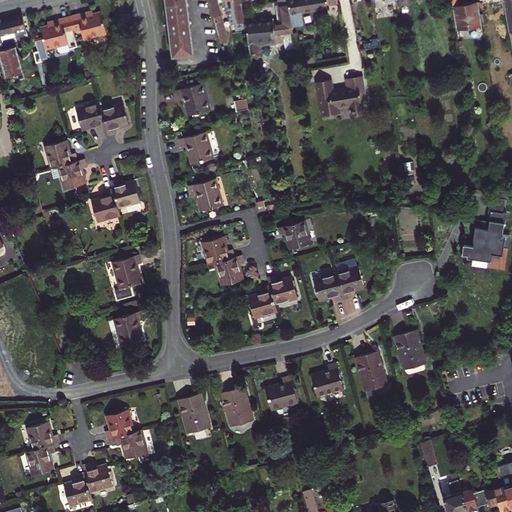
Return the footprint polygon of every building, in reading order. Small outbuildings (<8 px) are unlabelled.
[(164,0),(166,10),(188,7),(186,0),(164,0)] [(209,0),(212,9),(215,19),(220,39),(221,43),(227,42),(218,6),(224,4),(222,0),(209,0)] [(245,22),(240,0),(233,0),(238,24),(245,22)] [(283,0),(277,1),(277,2),(279,15),(290,13),(287,0),(283,0)] [(287,0),(290,13),(290,15),(308,12),(327,9),(327,6),(325,0),(287,0)] [(451,0),(454,16),(457,31),(482,26),(478,2),(459,5),(458,0),(451,0)] [(511,0),(503,0),(506,11),(509,31),(511,30),(511,0)] [(191,30),(188,7),(166,10),(172,56),(194,53),(191,30)] [(97,13),(93,14),(89,15),(88,12),(70,16),(74,31),(81,29),(84,40),(107,34),(101,12),(97,13)] [(130,13),(120,14),(121,23),(131,22),(130,13)] [(279,15),(281,22),(284,42),(285,50),(296,48),(290,15),(290,13),(279,15)] [(0,43),(3,43),(1,36),(19,31),(22,41),(30,39),(23,16),(0,21),(0,43)] [(70,50),(69,48),(77,46),(74,31),(70,16),(61,18),(52,21),(53,24),(48,25),(41,27),(43,39),(36,42),(40,58),(70,50)] [(275,43),(273,23),(273,19),(260,20),(246,21),(249,45),(251,55),(253,64),(259,63),(259,57),(260,57),(260,54),(262,53),(260,44),(275,43)] [(273,23),(275,43),(284,42),(281,22),(273,23)] [(22,72),(16,51),(16,49),(15,47),(7,49),(0,50),(0,57),(6,77),(22,72)] [(40,61),(38,62),(44,86),(47,85),(40,61)] [(361,101),(367,100),(363,76),(359,77),(353,78),(355,91),(347,92),(347,88),(343,89),(346,106),(349,106),(351,117),(363,115),(361,101)] [(345,79),(347,88),(347,92),(355,91),(353,78),(345,79)] [(339,108),(346,106),(343,89),(337,90),(338,90),(332,91),(330,80),(317,82),(322,116),(338,113),(338,110),(339,108)] [(203,82),(176,90),(179,99),(183,97),(188,115),(210,109),(203,82)] [(235,100),(237,110),(250,108),(248,98),(235,100)] [(101,109),(99,101),(76,108),(82,129),(96,125),(98,130),(106,128),(101,109)] [(124,102),(101,109),(106,128),(108,135),(115,134),(116,133),(115,128),(129,124),(124,102)] [(214,158),(206,131),(180,139),(182,148),(187,146),(192,164),(214,158)] [(51,168),(58,166),(78,160),(76,153),(75,152),(71,153),(67,140),(45,146),(51,168)] [(78,160),(58,166),(64,188),(87,182),(82,168),(87,166),(87,165),(85,158),(78,160)] [(120,184),(119,178),(117,179),(110,180),(113,188),(118,208),(140,201),(135,180),(120,184)] [(223,204),(215,178),(189,185),(192,194),(197,192),(202,210),(223,204)] [(120,215),(118,208),(113,188),(105,190),(104,191),(106,196),(92,200),(98,222),(120,215)] [(506,208),(494,206),(492,220),(504,221),(506,208)] [(44,215),(32,219),(36,229),(47,225),(44,215)] [(285,235),(289,249),(312,242),(305,219),(303,220),(294,223),(278,227),(278,228),(280,235),(285,235)] [(474,266),(475,263),(492,265),(493,261),(503,263),(505,254),(509,255),(511,243),(503,242),(508,221),(492,220),(489,238),(475,236),(474,254),(465,252),(463,264),(474,266)] [(10,227),(14,236),(24,233),(21,223),(10,227)] [(29,240),(26,232),(24,233),(14,236),(18,245),(29,240)] [(233,250),(233,248),(228,249),(224,235),(202,242),(208,264),(215,262),(235,256),(233,250)] [(139,254),(112,261),(120,288),(142,282),(137,264),(141,263),(139,254)] [(235,256),(215,262),(221,285),(243,278),(239,264),(244,263),(244,261),(242,254),(235,256)] [(358,265),(335,272),(343,299),(351,296),(350,292),(364,288),(358,265)] [(319,300),(334,296),(335,301),(343,299),(335,272),(313,278),(319,300)] [(108,274),(110,287),(117,286),(115,273),(108,274)] [(269,284),(275,304),(298,297),(294,285),(293,280),(291,275),(277,280),(275,274),(275,275),(267,277),(269,284)] [(277,311),(275,304),(269,284),(262,286),(261,286),(263,291),(249,295),(255,317),(277,311)] [(141,311),(114,318),(121,345),(144,338),(139,320),(144,319),(141,311)] [(417,328),(394,335),(404,369),(426,363),(417,328)] [(378,350),(355,357),(365,390),(366,390),(369,398),(371,399),(376,397),(378,395),(376,387),(387,384),(378,350)] [(329,369),(311,374),(317,396),(344,389),(336,362),(327,364),(329,369)] [(282,383),(265,387),(271,410),(298,402),(294,389),(290,375),(280,378),(282,383)] [(244,385),(222,392),(231,426),(253,419),(244,385)] [(201,392),(179,399),(188,432),(210,426),(201,392)] [(115,437),(135,431),(128,409),(106,415),(110,429),(105,430),(106,431),(108,439),(115,437)] [(26,426),(33,449),(52,444),(59,441),(58,435),(57,433),(52,435),(48,420),(26,426)] [(148,451),(142,429),(135,431),(115,437),(117,445),(117,446),(122,444),(126,458),(148,451)] [(421,442),(428,466),(438,463),(430,439),(421,442)] [(33,449),(26,451),(32,474),(54,467),(49,453),(54,452),(54,451),(52,444),(33,449)] [(306,454),(300,456),(303,468),(309,466),(306,454)] [(511,507),(511,506),(511,461),(499,465),(502,478),(505,486),(511,507)] [(113,486),(112,484),(109,472),(107,464),(93,468),(91,463),(90,463),(83,465),(85,472),(90,492),(113,486)] [(502,478),(499,465),(494,467),(498,480),(502,478)] [(70,506),(92,499),(90,492),(85,472),(78,474),(77,475),(78,479),(64,484),(70,506)] [(461,488),(456,472),(450,474),(452,481),(448,482),(452,494),(443,496),(447,511),(457,511),(467,509),(461,488)] [(498,500),(499,504),(501,510),(511,507),(505,486),(488,491),(487,488),(473,492),(471,487),(468,488),(467,486),(461,488),(467,509),(488,503),(489,503),(498,500)] [(318,511),(313,493),(304,496),(309,511),(318,511)] [(374,511),(374,510),(367,511),(396,511),(393,500),(384,503),(386,511),(374,511)]
